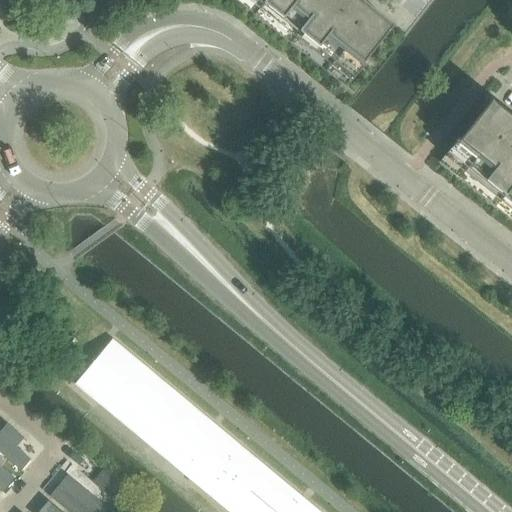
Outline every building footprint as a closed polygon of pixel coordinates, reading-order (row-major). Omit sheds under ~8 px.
[(345,87),(393,26),(360,0),(236,0),(345,87)] [(511,220),(511,118),(491,101),(441,163),(511,220)] [(109,339),(74,382),(106,409),(230,511),(320,511),(196,409),(109,339)] [(0,421),(0,449),(23,468),(36,452),(0,421)] [(0,482),(6,488),(20,471),(0,454),(0,482)] [(51,485),(82,511),(110,511),(112,510),(64,469),(51,485)] [(103,470),(92,483),(117,504),(128,491),(103,470)] [(32,508),(37,511),(69,511),(46,491),(32,508)]
